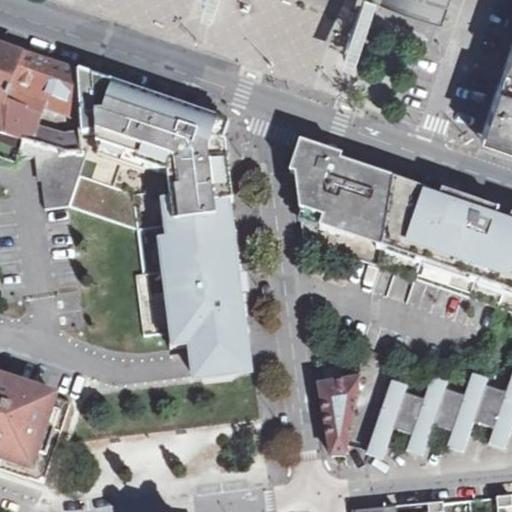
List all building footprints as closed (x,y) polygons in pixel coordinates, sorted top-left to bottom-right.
[(392,0),(432,16),(438,18),(444,0),(392,0)] [(0,138),(22,145),(61,155),(64,141),(36,132),(45,104),(78,114),(77,77),(49,68),(7,53),(0,50),(0,138)] [(511,68),(508,67),(505,78),(503,83),(511,86),(511,68)] [(22,145),(16,164),(38,161),(40,177),(45,214),(70,210),(138,234),(144,278),(136,279),(145,341),(169,338),(171,352),(190,350),(246,342),(244,319),(241,303),(246,302),(243,282),(239,283),(230,221),(235,221),(225,148),(211,144),(217,126),(146,101),(77,77),(78,114),(79,146),(80,160),(61,155),(22,145)] [(511,86),(503,83),(484,138),(511,147),(511,86)] [(64,141),(61,155),(80,160),(79,146),(64,141)] [(352,261),(379,271),(393,184),(376,179),(303,154),(294,179),(304,245),(352,261)] [(443,202),(393,184),(379,271),(498,313),(511,317),(511,224),(463,208),(458,207),(457,211),(442,206),(443,202)] [(246,342),(190,350),(192,364),(194,378),(250,371),(248,357),(246,342)] [(494,435),(506,399),(486,392),(489,386),(473,381),(465,403),(453,438),(449,450),(457,453),(464,456),(474,428),(494,435)] [(511,383),(506,399),(494,435),(490,447),(498,450),(506,452),(511,434),(511,383)] [(453,438),(465,403),(446,396),(448,390),(432,384),(425,407),(413,442),(409,454),(417,457),(425,460),(434,432),(453,438)] [(0,475),(40,488),(67,407),(8,387),(6,391),(0,389),(0,475)] [(333,459),(347,461),(350,447),(350,442),(360,387),(320,390),(325,417),(333,459)] [(413,442),(425,407),(406,400),(408,393),(392,388),(369,459),(377,461),(385,464),(394,436),(413,442)] [(497,502),(498,511),(511,511),(511,500),(505,501),(497,502)]
